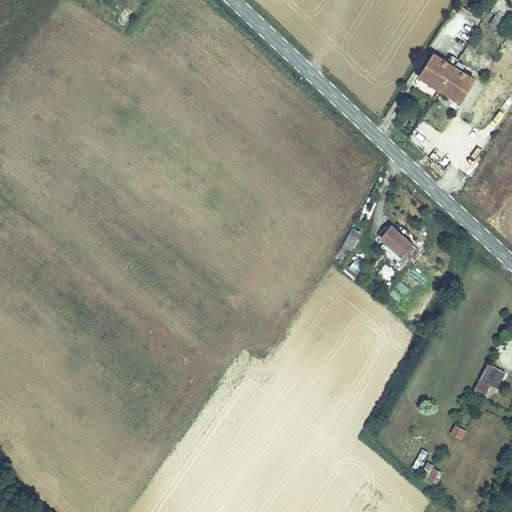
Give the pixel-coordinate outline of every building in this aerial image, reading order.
[(496,0),(491,13),(507,20),(511,8),(511,3),(503,0),(496,0)] [(131,20),(125,15),(118,24),(123,29),(131,20)] [(443,71),(438,80),(448,87),(453,78),(443,71)] [(448,87),(438,80),(424,101),(442,111),(462,123),(475,103),(463,95),(468,87),(460,82),(453,78),(448,87)] [(468,87),(463,95),(475,103),(480,95),(468,87)] [(342,247),(352,252),(362,232),(352,227),(342,247)] [(413,252),(394,236),(383,249),(402,265),(413,252)] [(347,268),(357,275),(363,266),(354,259),(347,268)] [(502,370),(488,360),(480,372),(494,382),(502,370)] [(461,440),(466,430),(454,424),(449,434),(461,440)] [(419,479),(425,482),(431,465),(426,463),(419,479)] [(430,468),(423,480),(435,486),(441,474),(430,468)]
